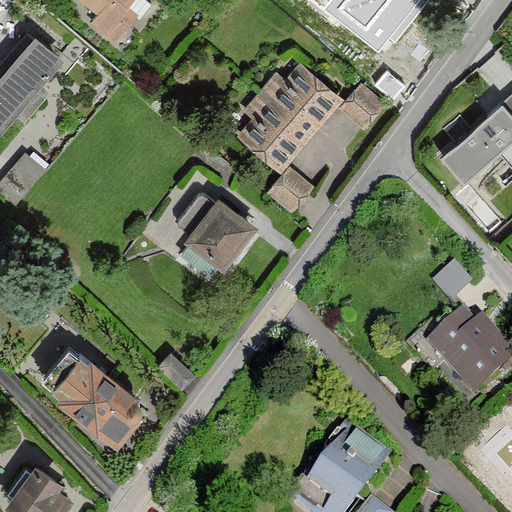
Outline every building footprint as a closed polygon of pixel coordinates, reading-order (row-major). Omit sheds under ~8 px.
[(135,0),(76,0),(97,17),(87,29),(112,50),(138,19),(127,10),(135,0)] [(334,0),(327,10),(379,50),(390,36),(397,41),(429,0),(334,0)] [(0,132),(64,59),(34,36),(0,74),(0,132)] [(339,98),(299,65),(286,81),(276,74),(246,110),(253,115),(236,136),(280,171),(339,98)] [(383,105),(359,87),(342,109),(365,127),(383,105)] [(511,97),(443,158),(465,183),(511,141),(511,97)] [(30,148),(0,180),(0,181),(19,199),(50,166),(30,148)] [(310,189),(286,170),(269,193),(293,211),(310,189)] [(257,227),(217,199),(185,243),(225,272),(257,227)] [(456,296),(477,277),(459,258),(438,277),(456,296)] [(511,363),(511,347),(483,316),(476,322),(464,309),(427,344),(477,396),(511,363)] [(148,409),(81,355),(50,393),(117,447),(148,409)] [(390,511),(372,498),(361,511),(350,511),(392,456),(351,426),(310,481),(334,498),(324,511),(390,511)] [(7,501),(21,511),(62,511),(75,495),(59,484),(63,477),(37,459),(7,501)]
